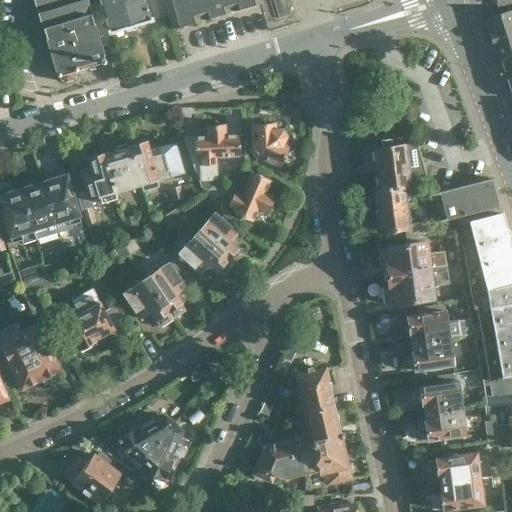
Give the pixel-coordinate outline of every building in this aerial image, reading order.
[(65,83),(74,80),(77,75),(75,71),(105,63),(88,7),(100,4),(98,0),(34,0),(57,77),(59,76),(61,80),(65,83)] [(98,0),(100,4),(108,33),(150,20),(144,0),(98,0)] [(148,0),(154,19),(165,16),(160,0),(148,0)] [(260,0),(161,0),(170,29),(261,3),(260,0)] [(490,39),(511,32),(511,10),(484,20),(490,39)] [(497,59),(511,54),(511,32),(490,39),(497,59)] [(511,54),(497,59),(503,79),(511,75),(511,54)] [(509,99),(511,97),(511,75),(503,79),(509,99)] [(275,130),(275,125),(253,126),(254,146),(250,149),(250,148),(245,152),(246,162),(258,167),(261,158),(280,167),(288,146),(284,143),(287,137),(283,130),(275,130)] [(216,156),(237,155),(236,135),(225,135),(225,126),(205,127),(205,137),(194,137),(195,158),(199,158),(199,164),(216,163),(216,156)] [(381,147),(374,148),(379,190),(410,187),(420,186),(415,143),(396,146),(395,139),(380,141),(381,147)] [(182,173),(174,144),(149,151),(146,143),(130,147),(141,184),(143,184),(144,190),(158,186),(157,180),(182,173)] [(141,184),(130,147),(128,148),(125,144),(116,147),(113,152),(104,155),(115,192),(141,184)] [(115,192),(104,155),(88,160),(90,168),(80,171),(84,184),(87,192),(89,199),(100,196),(102,203),(116,199),(114,192),(115,192)] [(202,191),(207,188),(219,181),(214,171),(197,177),(202,191)] [(250,174),(241,194),(235,192),(229,207),(235,210),(234,213),(253,221),(257,209),(266,213),(273,196),(264,192),(269,182),(250,174)] [(57,229),(56,230),(57,233),(72,228),(71,225),(80,222),(66,175),(58,178),(54,176),(47,178),(46,181),(43,183),(57,229)] [(212,200),(216,198),(225,191),(219,181),(207,188),(202,191),(212,200)] [(36,240),(50,235),(57,233),(56,230),(57,229),(43,183),(21,190),(36,240)] [(173,200),(184,197),(181,186),(170,189),(173,200)] [(498,206),(493,186),(433,201),(439,222),(498,206)] [(410,187),(380,190),(373,191),(379,232),(410,228),(407,205),(412,204),(410,187)] [(36,240),(21,190),(18,190),(14,188),(6,191),(4,195),(0,196),(0,204),(12,243),(22,240),(23,244),(36,240)] [(86,225),(97,222),(91,203),(80,207),(86,225)] [(171,211),(178,223),(189,215),(182,204),(171,211)] [(170,228),(178,223),(171,211),(163,217),(170,228)] [(226,213),(221,219),(214,213),(205,222),(206,223),(197,234),(233,266),(243,255),(236,249),(237,247),(230,241),(237,233),(230,227),(235,221),(226,213)] [(476,250),(459,253),(484,398),(511,392),(511,252),(509,240),(510,238),(508,230),(505,228),(502,213),(470,222),(476,250)] [(136,215),(123,219),(126,232),(141,228),(136,215)] [(405,231),(406,243),(385,246),(385,247),(378,248),(381,265),(385,265),(385,268),(384,269),(383,269),(382,270),(382,271),(383,280),(385,281),(387,281),(408,278),(407,267),(428,264),(428,267),(445,265),(443,251),(426,253),(423,229),(405,231)] [(233,266),(197,234),(187,245),(185,244),(177,253),(200,273),(208,265),(215,272),(217,270),(224,277),(233,266)] [(122,245),(130,256),(139,249),(132,238),(122,245)] [(81,261),(92,257),(87,240),(76,243),(81,261)] [(120,262),(130,256),(122,245),(113,250),(120,262)] [(57,260),(44,264),(48,275),(49,278),(61,274),(57,260)] [(146,279),(173,318),(185,310),(180,303),(181,302),(175,293),(185,287),(167,262),(158,268),(159,269),(146,279)] [(408,278),(387,281),(388,286),(384,287),(386,303),(393,302),(393,303),(433,298),(431,285),(447,283),(446,270),(429,272),(428,267),(428,264),(407,267),(408,278)] [(17,271),(22,285),(31,280),(33,280),(29,267),(17,271)] [(31,280),(37,292),(52,287),(49,278),(48,275),(33,280),(31,280)] [(173,318),(146,279),(132,288),(131,286),(122,293),(139,318),(149,312),(155,320),(156,319),(161,326),(173,318)] [(37,292),(31,280),(22,285),(20,286),(34,316),(46,309),(37,292)] [(104,312),(103,309),(99,302),(98,303),(91,290),(83,295),(85,298),(74,303),(79,313),(63,321),(78,349),(80,347),(82,351),(97,343),(94,339),(114,329),(113,329),(124,322),(120,314),(115,306),(104,312)] [(472,334),(470,320),(446,323),(445,310),(407,316),(407,318),(404,318),(400,324),(401,331),(407,333),(410,333),(410,335),(412,335),(413,342),(448,337),(472,334)] [(0,344),(21,388),(58,370),(36,325),(17,334),(12,325),(0,330),(0,340),(1,342),(0,342),(0,344)] [(448,337),(413,342),(415,351),(412,351),(413,353),(410,353),(404,357),(406,366),(410,369),(415,368),(415,369),(452,364),(448,337)] [(204,367),(212,376),(222,368),(214,358),(204,367)] [(303,411),(333,405),(325,368),(295,374),(303,411)] [(219,373),(215,383),(225,387),(229,377),(219,373)] [(426,413),(461,408),(457,381),(421,386),(421,388),(415,389),(412,393),(413,400),(418,403),(423,402),(423,404),(425,404),(426,413)] [(511,394),(484,398),(485,403),(485,402),(486,406),(486,415),(494,414),(496,429),(511,426),(511,404),(511,400),(511,399),(511,394)] [(333,405),(303,411),(308,432),(295,435),(296,439),(299,453),(313,450),(312,444),(340,438),(333,405)] [(461,408),(426,413),(427,422),(425,422),(426,424),(420,425),(417,429),(418,436),(423,440),(428,439),(428,440),(464,435),(461,408)] [(159,420),(156,416),(136,429),(135,427),(116,439),(128,457),(122,464),(121,465),(129,472),(132,468),(133,467),(173,422),(165,416),(159,420)] [(161,485),(172,462),(171,461),(182,439),(178,438),(181,431),(174,423),(173,422),(133,467),(132,468),(129,472),(147,486),(152,480),(161,485)] [(511,426),(496,429),(498,451),(511,449),(511,426)] [(350,478),(340,438),(312,444),(313,450),(299,453),(304,475),(325,470),(328,483),(350,478)] [(299,453),(296,439),(268,446),(255,473),(271,480),(274,475),(283,478),(286,479),(287,479),(304,475),(299,453)] [(57,471),(99,504),(122,473),(115,467),(119,462),(99,447),(88,462),(73,450),(57,471)] [(478,479),(478,476),(475,453),(436,458),(437,460),(426,462),(428,474),(437,473),(437,475),(439,475),(440,484),(478,479)] [(491,478),(501,476),(501,474),(502,473),(501,466),(490,467),(491,478)] [(511,472),(502,473),(501,474),(501,476),(502,486),(503,495),(511,494),(511,472)] [(501,476),(491,478),(492,486),(502,486),(501,476)] [(478,479),(440,484),(441,492),(440,493),(440,495),(430,496),(432,509),(443,507),(443,510),(482,505),(478,479)] [(511,511),(511,494),(503,495),(505,511),(511,511)] [(313,505),(313,495),(300,495),(299,506),(313,505)] [(355,511),(355,505),(342,508),(341,502),(331,504),(332,510),(318,511),(355,511)]
